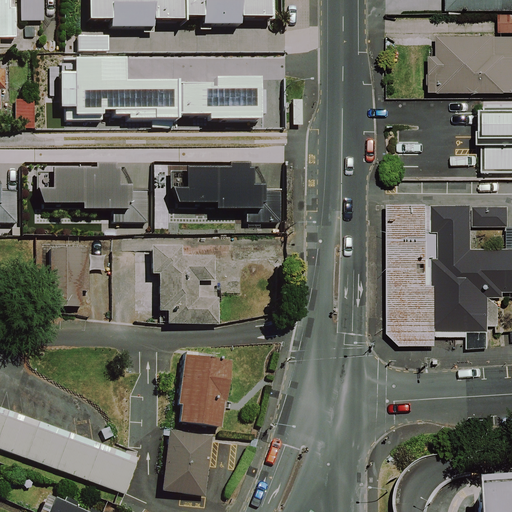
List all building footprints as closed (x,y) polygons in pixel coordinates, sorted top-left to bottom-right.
[(0,2),(0,41),(16,41),(15,25),(42,24),(41,0),(15,0),(15,2),(0,2)] [(266,48),(266,0),(80,0),(80,26),(106,26),(106,47),(147,48),(198,48),(266,48)] [(511,14),(511,0),(444,0),(444,14),(511,14)] [(511,19),(498,20),(498,35),(511,35),(511,19)] [(105,56),(105,40),(72,39),(71,56),(105,56)] [(511,40),(435,40),(435,59),(428,59),(428,96),(511,96),(511,40)] [(97,60),(97,79),(106,79),(106,86),(135,86),(134,60),(97,60)] [(207,76),(158,77),(158,88),(146,88),(147,95),(134,96),(134,123),(218,122),(217,87),(207,87),(207,76)] [(40,104),(11,104),(11,132),(40,132),(40,104)] [(511,107),(481,108),(481,111),(474,111),(474,132),(472,132),(472,146),(478,146),(479,173),(511,172),(511,107)] [(252,171),(173,167),(171,192),(165,191),(164,216),(260,221),(262,190),(251,190),(252,171)] [(504,250),(468,250),(468,206),(383,206),(383,335),(396,347),(432,347),(432,337),(464,338),(464,350),(485,349),(486,299),(501,299),(501,293),(511,292),(511,227),(505,228),(504,250)] [(506,227),(506,207),(470,208),(471,227),(506,227)] [(151,279),(151,307),(150,315),(163,316),(163,328),(214,329),(215,299),(194,298),(195,284),(210,284),(211,260),(177,259),(178,250),(145,249),(145,279),(151,279)] [(85,274),(100,275),(101,258),(85,258),(85,253),(46,252),(45,310),(77,311),(77,293),(84,293),(85,274)] [(184,402),(181,419),(223,425),(233,358),(187,351),(179,401),(184,402)] [(144,449),(0,399),(0,444),(131,489),(144,449)] [(199,500),(209,438),(169,432),(166,432),(157,494),(199,500)] [(511,511),(511,485),(481,487),(483,511),(511,511)] [(75,511),(50,503),(46,511),(75,511)]
